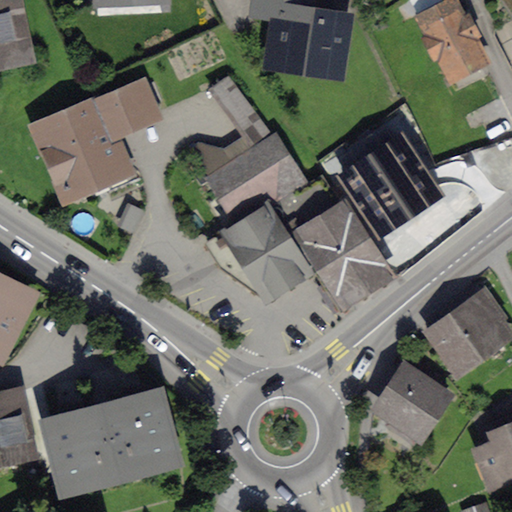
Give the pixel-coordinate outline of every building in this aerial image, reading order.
[(0,0),(0,58),(22,54),(11,0),(0,0)] [(307,0),(258,0),(257,9),(280,12),(273,60),(336,70),(344,20),(306,14),(307,0)] [(485,54),(454,0),(447,0),(417,16),(447,74),(485,54)] [(511,0),(500,0),(511,17),(511,0)] [(39,129),(66,193),(123,169),(108,132),(153,114),(142,87),(39,129)] [(262,295),(300,270),(295,261),(303,256),(293,239),(326,218),(307,186),(305,187),(274,139),(210,179),(239,224),(208,244),(223,268),(258,294),(262,295)] [(396,178),(365,207),(385,229),(404,212),(430,239),(466,206),(435,172),(411,194),(396,178)] [(350,296),(355,303),(388,282),(321,177),(307,186),(326,218),(293,239),(303,256),(316,248),(347,297),(350,296)] [(0,348),(26,296),(0,283),(0,348)] [(485,296),(431,335),(457,370),(508,333),(496,316),(498,314),(485,296)] [(394,417),(389,425),(413,440),(443,395),(407,372),(382,410),(394,417)] [(0,455),(32,449),(21,397),(0,401),(0,455)] [(154,400),(53,427),(68,482),(169,456),(154,400)] [(511,473),(511,416),(496,423),(505,444),(482,453),(493,481),(511,473)]
